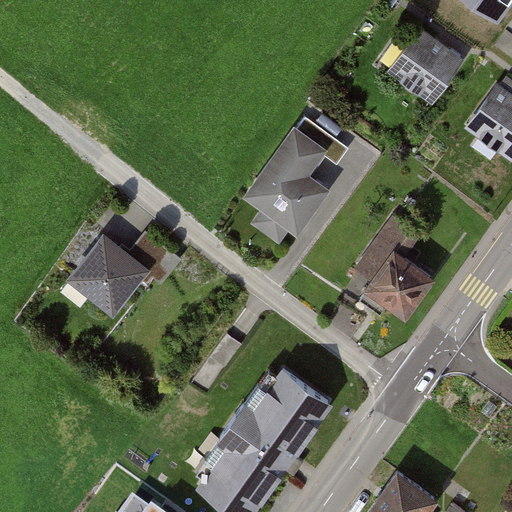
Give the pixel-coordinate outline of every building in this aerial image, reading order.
[(480,0),(497,12),(505,0),(480,0)] [(464,55),(416,21),(385,65),(433,99),(464,55)] [(511,152),(511,88),(496,77),(464,123),(510,155),(511,152)] [(327,141),(294,117),(242,189),(294,227),(329,179),(309,165),(327,141)] [(116,308),(152,262),(105,226),(70,272),(116,308)] [(438,271),(394,241),(366,282),(410,312),(438,271)] [(280,360),(193,479),(239,511),(246,511),(330,396),(280,360)] [(433,511),(442,500),(399,470),(369,511),(433,511)] [(164,511),(134,492),(121,511),(164,511)]
